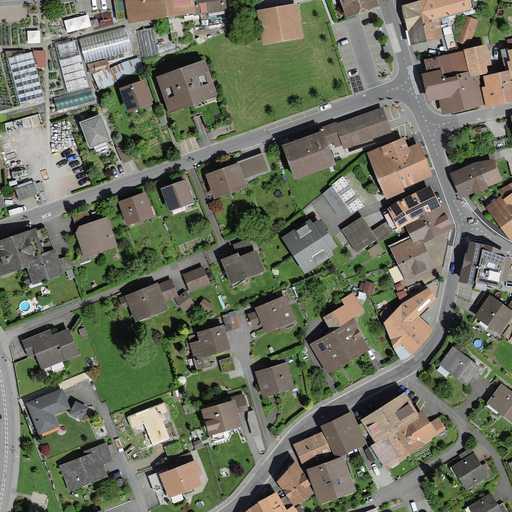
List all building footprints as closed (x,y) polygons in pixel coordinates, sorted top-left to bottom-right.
[(125,0),(129,18),(166,13),(164,0),(125,0)] [(164,0),(166,13),(167,16),(171,15),(176,43),(189,40),(187,29),(227,22),(223,0),(164,0)] [(374,4),(372,0),(344,0),(350,13),(374,4)] [(448,14),(461,11),(464,0),(434,0),(404,8),(409,28),(412,28),(414,40),(438,35),(433,13),(435,13),(436,18),(446,15),(447,16),(449,15),(448,14)] [(261,13),(266,41),(300,36),(296,7),(261,13)] [(65,19),(67,31),(92,26),(89,13),(65,19)] [(458,42),(468,45),(474,27),(473,27),(475,20),(464,17),(460,30),(462,31),(458,42)] [(132,51),(125,26),(79,38),(86,64),(132,51)] [(136,31),(143,60),(159,56),(153,27),(136,31)] [(28,30),(29,43),(40,43),(40,30),(28,30)] [(54,45),(67,93),(90,87),(77,39),(54,45)] [(448,108),(477,101),(471,74),(481,72),(479,65),(488,63),(485,49),(476,51),(476,49),(426,61),(429,75),(425,76),(430,97),(445,94),(448,108)] [(8,58),(20,104),(44,98),(32,51),(8,58)] [(39,56),(39,66),(44,66),(43,51),(35,52),(35,56),(39,56)] [(94,63),(97,73),(108,70),(105,60),(94,63)] [(205,100),(214,97),(202,64),(161,79),(171,108),(180,105),(179,103),(188,100),(190,105),(193,105),(191,99),(203,94),(205,100)] [(491,101),(511,96),(511,73),(490,78),(493,90),(489,90),(491,101)] [(139,105),(140,108),(150,105),(146,94),(149,93),(147,86),(144,87),(143,84),(139,85),(137,81),(130,84),(131,88),(123,90),(129,109),(139,105)] [(337,126),(342,139),(341,139),(344,147),(390,131),(382,109),(337,126)] [(34,114),(5,121),(7,131),(36,124),(34,114)] [(81,123),(90,147),(109,140),(100,116),(81,123)] [(314,132),(316,136),(284,147),(295,177),(334,163),(327,144),(341,139),(342,139),(337,126),(336,124),(314,132)] [(481,127),(471,130),(473,139),(484,136),(481,127)] [(407,153),(402,139),(372,152),(389,189),(426,172),(417,149),(407,153)] [(116,143),(124,162),(131,159),(123,140),(116,143)] [(210,177),(215,191),(223,188),(224,191),(242,184),(240,177),(249,174),(244,160),(234,164),(236,167),(210,177)] [(455,175),(463,193),(474,188),(477,194),(486,189),(484,183),(499,177),(494,164),(478,170),(476,166),(455,175)] [(0,169),(0,185),(1,188),(9,184),(2,169),(0,169)] [(348,213),(362,207),(349,177),(323,187),(329,203),(342,198),(348,213)] [(164,190),(170,207),(181,204),(182,206),(191,203),(187,190),(190,189),(188,184),(185,185),(184,182),(164,190)] [(17,190),(20,199),(36,194),(33,184),(17,190)] [(391,209),(395,217),(371,231),(376,239),(378,243),(393,230),(400,226),(406,221),(422,213),(437,205),(429,189),(399,203),(391,209)] [(498,215),(505,224),(511,219),(511,194),(505,200),(503,198),(492,207),(498,215)] [(122,205),(128,221),(154,211),(152,206),(148,208),(144,197),(137,199),(136,196),(129,199),(131,202),(122,205)] [(422,213),(433,234),(451,225),(448,219),(445,213),(441,215),(437,205),(422,213)] [(418,232),(421,240),(433,234),(422,213),(406,221),(412,235),(418,232)] [(376,239),(371,231),(362,218),(351,225),(356,234),(349,239),(356,251),(376,239)] [(80,232),(82,238),(80,242),(81,246),(85,247),(86,253),(112,244),(105,221),(81,229),(80,232)] [(330,254),(328,250),(334,246),(319,222),(312,226),(310,222),(284,238),(305,270),(330,254)] [(45,228),(0,243),(0,270),(7,268),(8,271),(19,267),(18,264),(27,261),(33,278),(42,275),(42,278),(60,272),(45,228)] [(395,250),(402,263),(422,254),(416,239),(395,250)] [(225,259),(229,270),(228,270),(232,279),(244,274),(245,277),(262,270),(254,251),(248,240),(233,246),(237,254),(225,259)] [(466,253),(461,279),(475,282),(483,247),(471,244),(469,254),(466,253)] [(510,258),(492,249),(483,247),(475,282),(499,287),(501,280),(506,281),(510,258)] [(418,272),(428,267),(422,254),(402,263),(408,277),(418,272)] [(185,275),(191,290),(208,283),(202,268),(185,275)] [(131,303),(137,318),(164,307),(162,301),(176,295),(170,281),(129,297),(129,296),(121,299),(124,306),(131,303)] [(362,283),(359,289),(371,294),(374,287),(362,283)] [(392,314),(403,325),(414,315),(425,305),(426,306),(434,298),(428,289),(402,304),(393,314),(392,314)] [(178,299),(184,308),(191,303),(185,294),(178,299)] [(480,307),(482,309),(490,297),(486,294),(477,305),(480,307)] [(346,307),(340,310),(345,320),(359,312),(349,295),(342,300),(346,307)] [(511,314),(511,312),(490,297),(482,309),(477,316),(500,332),(511,314)] [(283,299),(259,309),(267,329),(292,319),(283,299)] [(205,301),(201,306),(207,311),(211,306),(205,301)] [(409,334),(411,332),(403,325),(392,314),(393,314),(387,308),(380,315),(383,324),(387,320),(390,327),(395,334),(393,335),(395,337),(391,341),(395,349),(401,359),(407,354),(412,349),(417,343),(409,334)] [(335,325),(338,330),(348,325),(345,320),(340,310),(326,318),(332,328),(335,325)] [(231,317),(230,317),(233,330),(240,328),(236,315),(231,317)] [(409,334),(417,343),(428,333),(419,324),(421,322),(418,319),(414,315),(403,325),(411,332),(409,334)] [(227,332),(233,330),(230,317),(223,319),(225,326),(227,332)] [(338,330),(337,331),(351,354),(356,351),(362,348),(348,325),(338,330)] [(228,336),(227,332),(224,333),(222,327),(200,333),(202,341),(192,344),(199,368),(210,365),(206,354),(228,348),(225,337),(228,336)] [(45,355),(49,365),(78,354),(68,330),(43,340),(41,334),(25,341),(30,355),(36,353),(38,358),(45,355)] [(338,361),(351,354),(337,331),(314,345),(327,368),(338,361)] [(440,364),(467,383),(479,367),(463,356),(467,350),(458,343),(440,364)] [(257,377),(259,384),(263,383),(266,392),(289,385),(284,367),(288,366),(285,356),(272,361),(274,370),(260,374),(261,376),(257,377)] [(234,370),(231,357),(220,360),(223,373),(234,370)] [(511,421),(511,392),(502,385),(488,403),(490,402),(500,410),(499,411),(511,421)] [(52,428),(47,416),(69,407),(61,390),(28,404),(40,433),(52,428)] [(222,429),(239,424),(234,408),(237,408),(239,411),(246,409),(242,395),(231,399),(232,402),(204,410),(211,433),(215,442),(225,439),(222,429)] [(416,416),(403,396),(382,409),(395,430),(412,419),(416,416)] [(128,416),(132,428),(144,424),(152,445),(170,439),(160,414),(168,411),(164,402),(128,416)] [(71,413),(81,418),(86,408),(76,403),(71,413)] [(382,409),(365,420),(378,441),(395,430),(382,409)] [(421,435),(426,432),(416,416),(412,419),(395,430),(407,450),(424,439),(421,435)] [(346,423),(356,443),(362,440),(363,438),(353,417),(345,421),(346,423)] [(335,454),(357,444),(356,443),(346,423),(325,433),(329,440),(333,449),(335,454)] [(378,441),(390,460),(407,450),(395,430),(378,441)] [(305,464),(314,460),(313,458),(311,452),(313,451),(312,448),(329,440),(325,433),(297,445),(305,464)] [(313,451),(311,452),(313,458),(333,449),(329,440),(312,448),(313,451)] [(367,445),(376,459),(383,454),(375,441),(367,445)] [(165,447),(170,460),(183,454),(179,442),(165,447)] [(65,474),(70,489),(105,475),(100,461),(110,457),(105,445),(86,452),(88,456),(62,466),(62,467),(67,465),(69,472),(65,474)] [(467,486),(485,475),(480,466),(473,456),(458,465),(457,463),(450,468),(457,477),(460,475),(467,486)] [(342,459),(310,471),(320,499),(352,488),(342,459)] [(195,462),(163,474),(162,471),(149,476),(154,491),(167,486),(170,494),(199,483),(195,474),(199,472),(195,462)] [(486,463),(480,466),(485,475),(487,478),(493,475),(486,463)] [(281,479),(295,501),(310,492),(293,465),(281,479)] [(282,507),(275,495),(260,504),(264,511),(279,511),(279,510),(282,507)] [(500,511),(497,506),(490,495),(474,505),(478,511),(476,511),(500,511)] [(508,511),(503,503),(497,506),(500,511),(508,511)]
